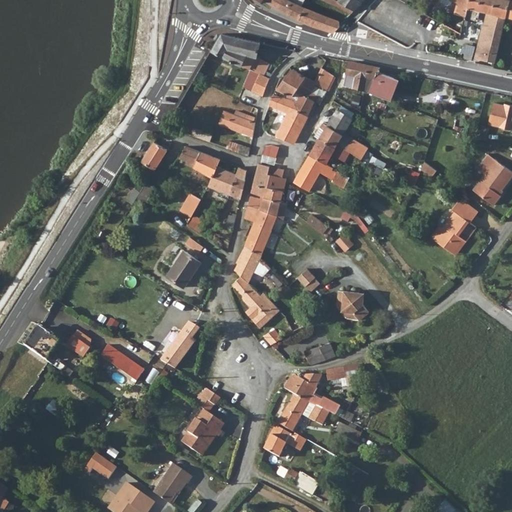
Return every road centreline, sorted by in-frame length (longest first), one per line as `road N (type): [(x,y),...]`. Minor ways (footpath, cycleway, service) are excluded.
road 1 (secondary): [(0,346),(142,120)]
road 2 (residential): [(268,369),(225,303),(253,162)]
road 3 (residential): [(268,369),(328,363),(368,348),(459,290)]
road 4 (secondary): [(511,83),(333,44)]
road 5 (residential): [(211,511),(243,475),(268,369)]
